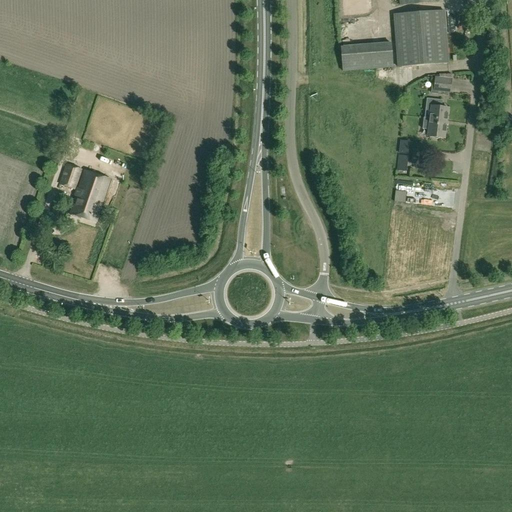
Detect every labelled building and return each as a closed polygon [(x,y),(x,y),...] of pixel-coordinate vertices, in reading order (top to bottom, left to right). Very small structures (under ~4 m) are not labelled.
[(394,15),(398,67),(448,63),(444,11),(394,15)] [(343,71),(393,67),(391,43),(341,47),(343,71)] [(450,93),(452,80),(452,79),(452,74),(439,73),(439,78),(436,77),(434,91),(450,93)] [(427,99),(425,117),(424,117),(424,119),(447,122),(449,109),(441,108),(442,101),(427,99)] [(445,138),(447,122),(424,119),(423,129),(429,129),(428,136),(432,137),(436,139),(440,138),(445,138)] [(401,140),(399,154),(407,155),(409,141),(401,140)] [(424,165),(425,151),(413,150),(412,164),(424,165)] [(75,190),(82,170),(67,165),(61,185),(75,190)] [(110,180),(85,171),(71,214),(96,222),(110,180)] [(140,192),(136,203),(145,207),(150,196),(140,192)]
